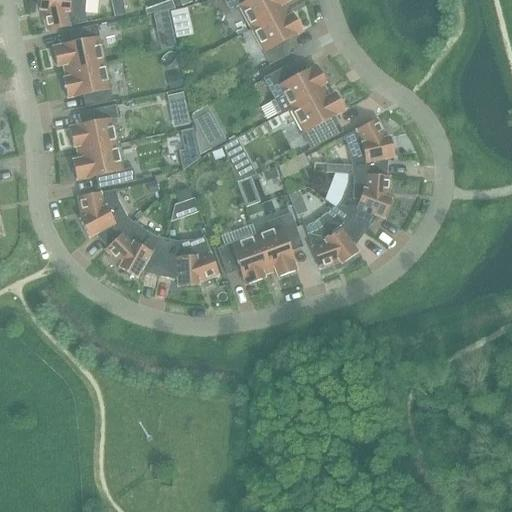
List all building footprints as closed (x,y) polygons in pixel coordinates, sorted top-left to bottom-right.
[(85,0),(40,0),(39,10),(45,10),(49,29),(46,29),(46,31),(86,23),(84,13),(85,0)] [(250,30),(286,10),(285,10),(283,11),(280,6),(288,2),(287,0),(222,0),(229,12),(238,8),(250,30)] [(171,1),(145,11),(146,15),(167,11),(174,9),(171,1)] [(187,9),(170,12),(173,24),(189,20),(187,9)] [(286,10),(250,30),(269,66),(293,52),(287,40),(301,33),(291,15),(286,17),(284,12),(286,11),(286,10)] [(64,72),(104,64),(96,26),(69,32),(71,43),(52,47),(57,67),(65,65),(67,71),(64,71),(64,72)] [(293,62),(262,79),(274,101),(270,103),(277,117),(289,110),(325,91),(325,90),(322,92),(320,87),(324,84),(315,66),(300,74),(293,62)] [(104,64),(64,72),(64,73),(67,72),(68,78),(63,79),(67,98),(82,95),(85,108),(112,102),(104,64)] [(180,74),(167,77),(170,90),(182,87),(180,74)] [(325,91),(289,110),(310,150),(342,132),(333,117),(343,111),(334,94),(326,98),(323,93),(325,92),(325,91)] [(182,94),(167,97),(169,108),(185,105),(182,94)] [(77,153),(117,145),(112,120),(117,119),(114,106),(82,113),(84,125),(69,128),(73,148),(78,147),(79,152),(77,153)] [(206,106),(190,115),(197,150),(199,155),(225,141),(206,106)] [(348,175),(389,178),(386,177),(387,159),(393,158),(389,138),(383,139),(374,123),(377,121),(376,120),(342,138),(347,147),(351,166),(350,175),(348,175)] [(235,139),(222,146),(232,174),(249,166),(235,139)] [(117,145),(77,153),(77,154),(80,154),(81,159),(72,161),(76,181),(95,177),(98,189),(135,181),(132,168),(122,170),(117,145)] [(197,150),(179,153),(182,171),(183,171),(199,159),(199,155),(197,150)] [(220,150),(209,154),(212,163),(223,159),(220,150)] [(297,170),(292,160),(278,167),(282,178),(297,170)] [(314,163),(313,172),(326,173),(326,164),(314,163)] [(388,179),(389,178),(348,175),(347,184),(340,202),(335,209),(332,206),(332,207),(365,232),(377,217),(382,219),(389,200),(385,198),(386,179),(388,179)] [(156,182),(147,184),(149,194),(158,192),(156,182)] [(190,189),(175,193),(178,202),(192,198),(190,189)] [(105,251),(134,222),(132,224),(126,217),(117,200),(115,190),(77,198),(78,200),(80,199),(84,217),(79,220),(89,238),(94,235),(107,248),(105,250),(105,251)] [(353,247),(365,232),(332,207),(327,214),(312,224),(304,227),(319,269),(321,269),(320,266),(337,260),(341,264),(357,252),(353,247)] [(254,235),(268,274),(269,273),(269,271),(274,269),(277,277),(296,270),(289,252),(302,247),(290,214),(266,222),(269,230),(254,235)] [(141,215),(137,222),(145,227),(149,220),(141,215)] [(158,277),(166,240),(157,238),(141,229),(134,222),(105,251),(106,251),(108,249),(121,263),(118,268),(136,278),(139,272),(158,277)] [(268,274),(254,235),(214,250),(224,276),(239,271),(245,285),(263,278),(262,273),(267,271),(268,274)] [(166,240),(158,277),(177,281),(177,287),(197,286),(197,280),(215,274),(215,276),(217,276),(203,237),(194,241),(175,242),(166,240)]
